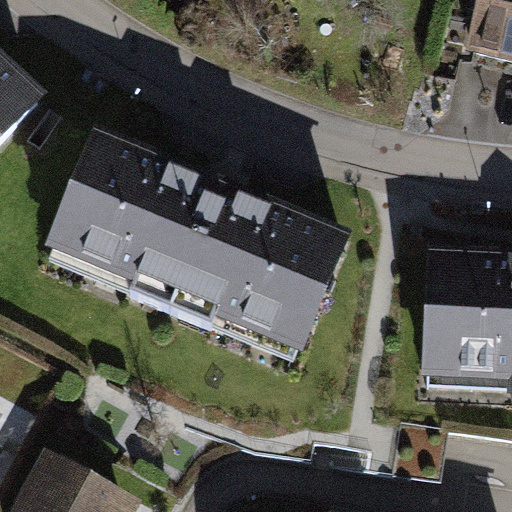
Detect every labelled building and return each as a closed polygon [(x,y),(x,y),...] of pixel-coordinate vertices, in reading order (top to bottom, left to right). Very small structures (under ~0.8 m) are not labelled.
[(511,0),(481,0),(481,3),(511,10),(511,0)] [(511,10),(481,3),(469,60),(511,69),(511,10)] [(0,55),(0,154),(48,100),(0,55)] [(354,238),(98,132),(40,267),(301,371),(354,238)] [(511,256),(432,253),(425,395),(511,398),(511,256)] [(42,457),(12,511),(143,511),(146,509),(42,457)]
